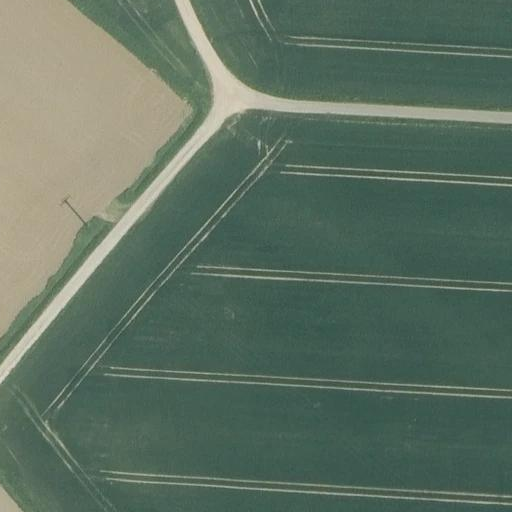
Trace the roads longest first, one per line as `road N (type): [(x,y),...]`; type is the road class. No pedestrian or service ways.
road 1 (track): [(0,386),(231,99),(185,0)]
road 2 (unclassified): [(231,99),(511,119)]
